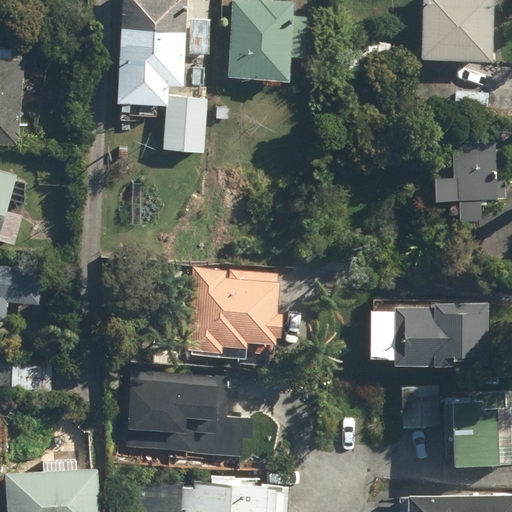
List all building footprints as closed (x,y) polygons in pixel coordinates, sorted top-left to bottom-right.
[(202,99),(163,96),(164,88),(177,89),(179,54),(206,56),(208,23),(181,21),(182,0),(116,0),(110,105),(161,109),(158,151),(199,154),(202,99)] [(288,3),(251,0),(228,0),(223,79),(283,83),(284,59),(311,60),(313,19),(287,17),(288,3)] [(489,0),(416,0),(412,59),(485,64),(489,0)] [(372,22),(350,20),(346,72),(386,74),(389,44),(371,43),(372,22)] [(0,146),(14,147),(21,51),(0,49),(0,146)] [(483,90),(452,89),(451,110),(482,111),(483,90)] [(490,141),(448,141),(447,179),(425,180),(427,202),(452,202),(452,222),(474,222),(474,202),(490,202),(490,200),(500,200),(500,176),(490,176),(490,172),(500,172),(500,150),(490,150),(490,141)] [(0,243),(9,246),(18,217),(0,212),(11,176),(0,172),(0,243)] [(0,323),(2,323),(4,303),(36,306),(39,269),(0,265),(0,323)] [(270,314),(274,274),(228,269),(227,279),(220,278),(221,269),(188,266),(178,350),(216,354),(216,348),(238,350),(239,343),(266,346),(267,339),(271,339),(274,315),(270,314)] [(425,308),(388,307),(387,313),(365,312),(363,360),(385,361),(385,367),(446,370),(447,364),(460,365),(461,368),(482,368),(483,304),(425,304),(425,308)] [(51,362),(10,359),(7,392),(48,395),(51,362)] [(225,378),(124,371),(119,431),(124,431),(122,448),(237,456),(238,439),(245,439),(247,419),(222,417),(225,378)] [(437,387),(397,388),(398,428),(417,429),(437,427),(437,387)] [(461,405),(444,405),(445,468),(491,468),(490,411),(502,410),(501,393),(461,393),(461,405)] [(39,472),(1,474),(2,511),(93,511),(92,469),(72,470),(72,461),(38,463),(39,472)] [(276,511),(279,486),(236,483),(236,478),(206,476),(206,481),(189,480),(178,483),(137,483),(135,511),(276,511)] [(511,511),(511,495),(400,496),(400,511),(511,511)]
